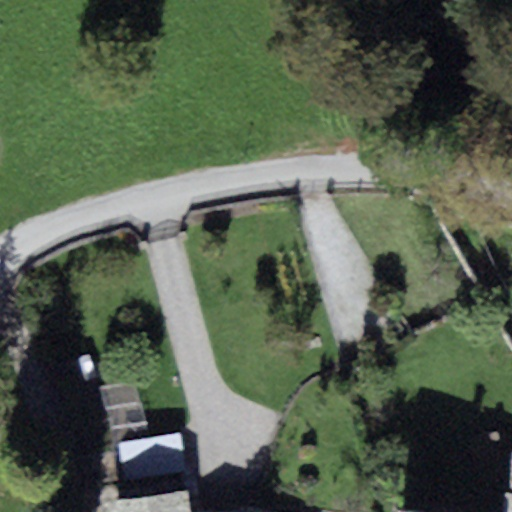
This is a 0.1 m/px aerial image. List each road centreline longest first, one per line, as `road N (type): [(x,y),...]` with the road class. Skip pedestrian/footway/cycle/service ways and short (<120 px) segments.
road 1 (residential): [(511,208),(307,181),(144,208),(56,233),(0,267)]
road 2 (residential): [(0,337),(71,511)]
